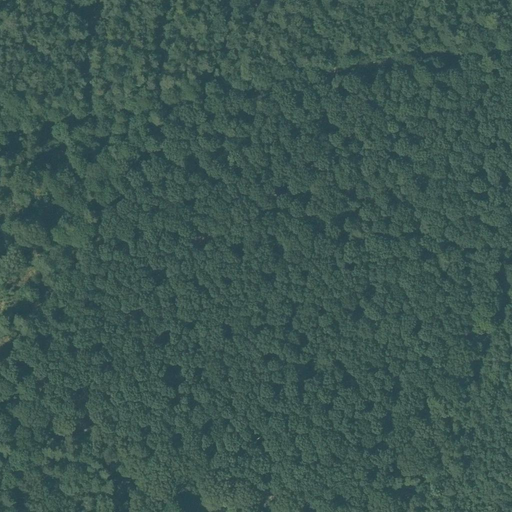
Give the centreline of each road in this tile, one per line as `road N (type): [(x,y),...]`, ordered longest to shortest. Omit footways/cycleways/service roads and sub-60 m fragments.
road 1 (track): [(0,95),(45,118),(369,70),(511,40)]
road 2 (unknown): [(0,389),(334,511)]
road 3 (unclassified): [(280,511),(0,406)]
road 4 (track): [(511,281),(397,511)]
